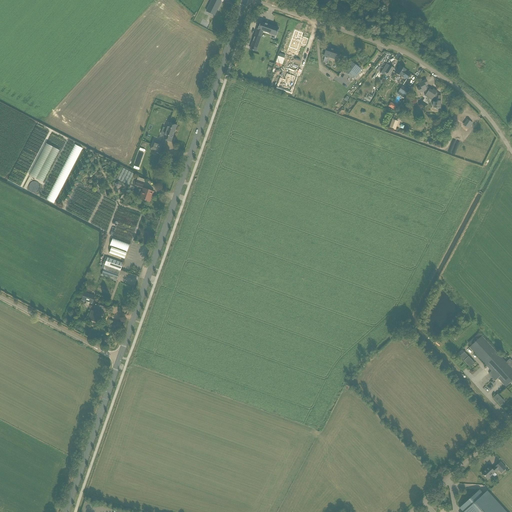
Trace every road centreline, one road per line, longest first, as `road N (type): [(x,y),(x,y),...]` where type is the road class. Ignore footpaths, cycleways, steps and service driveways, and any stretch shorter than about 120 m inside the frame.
road 1 (tertiary): [(118,358),(243,0)]
road 2 (unclassified): [(511,147),(464,88),(417,56),(256,0)]
road 3 (tertiary): [(66,511),(118,358)]
road 4 (unclassified): [(118,358),(0,296)]
road 5 (unclassified): [(414,511),(511,421)]
